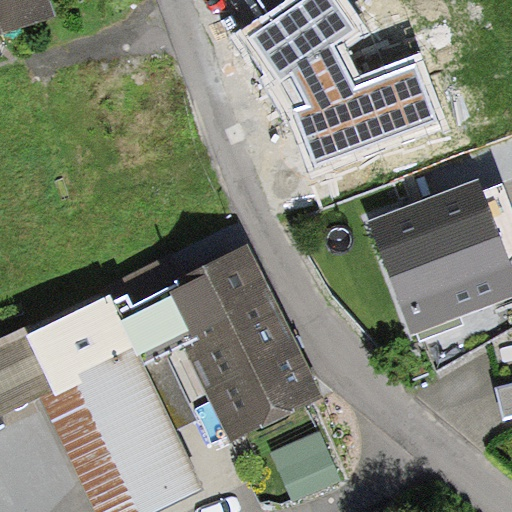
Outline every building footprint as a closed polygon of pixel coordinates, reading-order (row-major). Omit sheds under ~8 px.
[(49,0),(0,0),(0,41),(57,23),(49,0)] [(387,0),(318,0),(333,37),(393,13),(387,0)] [(371,227),(413,339),(417,338),(420,347),(466,330),(463,321),(511,302),(511,269),(481,186),(371,227)] [(235,445),(320,403),(248,256),(136,312),(130,300),(113,309),(143,370),(167,358),(187,348),(235,445)] [(143,370),(113,309),(111,304),(26,345),(21,335),(0,344),(0,423),(41,404),(93,511),(175,511),(205,498),(175,435),(143,370)] [(199,424),(167,358),(143,370),(175,435),(199,424)] [(511,388),(497,392),(504,423),(511,421),(511,388)] [(273,455),(281,474),(329,453),(321,434),(273,455)] [(329,453),(281,474),(294,504),(342,483),(329,453)]
